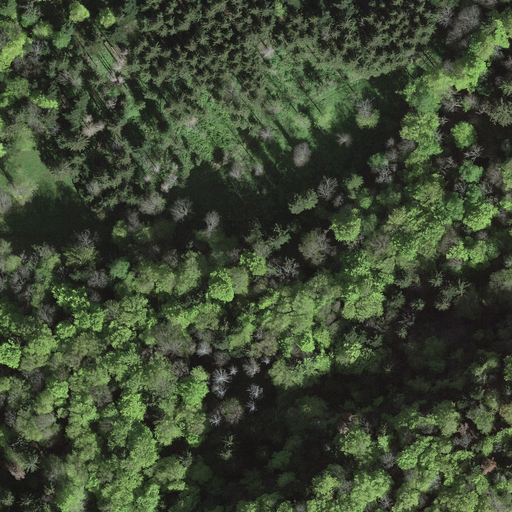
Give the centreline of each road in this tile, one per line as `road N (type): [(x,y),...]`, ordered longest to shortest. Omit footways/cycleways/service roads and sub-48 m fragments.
road 1 (track): [(465,0),(423,49),(296,113),(231,167),(124,218),(61,233),(0,232)]
road 2 (track): [(306,0),(261,43),(266,132)]
